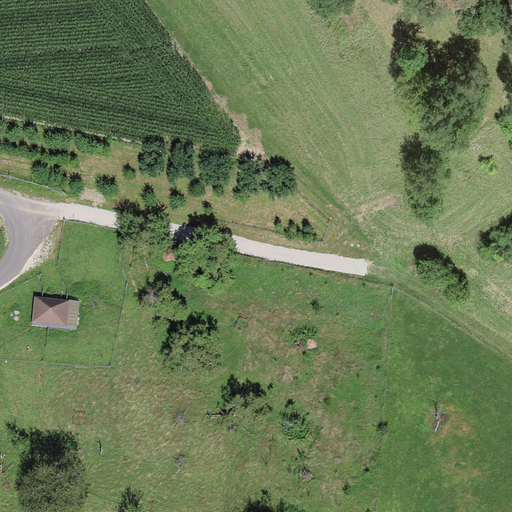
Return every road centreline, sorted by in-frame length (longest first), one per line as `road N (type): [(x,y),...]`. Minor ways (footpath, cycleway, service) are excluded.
road 1 (track): [(148,0),(193,61),(391,272),(61,209),(16,210)]
road 2 (track): [(391,272),(511,354)]
